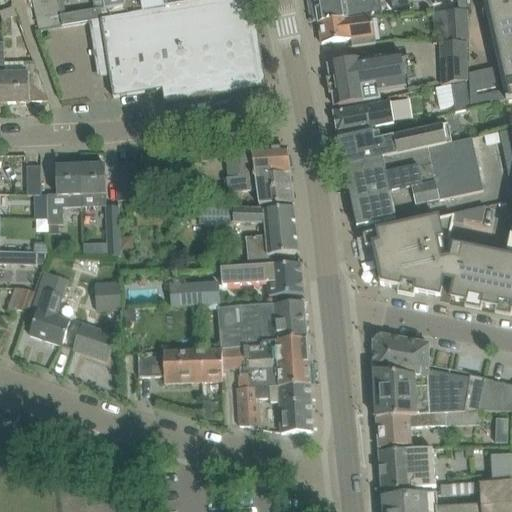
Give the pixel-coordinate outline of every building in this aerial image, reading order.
[(204,0),(205,0),(204,0),(102,0),(104,9),(61,16),(57,0),(32,0),(40,32),(62,28),(89,23),(169,9),(197,5),(195,0),(204,0)] [(169,9),(89,23),(95,59),(107,57),(115,99),(163,91),(164,100),(260,84),(246,1),(247,0),(228,0),(197,5),(169,9)] [(371,17),(384,16),(381,0),(314,0),(318,22),(362,17),(371,17)] [(450,0),(390,0),(392,10),(410,8),(408,0),(432,0),(433,4),(451,2),(450,0)] [(468,10),(466,0),(456,0),(459,11),(468,10)] [(511,0),(488,0),(511,100),(511,0)] [(362,17),(318,22),(318,24),(322,46),(351,41),(352,48),(375,45),(371,17),(362,17)] [(466,43),(440,45),(440,60),(466,59),(466,43)] [(330,79),(327,80),(329,96),(333,95),(335,108),(380,101),(379,92),(406,88),(401,54),(328,65),(330,79)] [(466,59),(440,60),(442,87),(451,86),(466,83),(467,83),(466,59)] [(42,84),(34,63),(5,64),(6,106),(30,105),(30,104),(49,103),(42,84)] [(495,69),(486,71),(488,81),(497,79),(495,69)] [(488,81),(486,71),(477,73),(479,83),(488,81)] [(479,83),(477,73),(469,75),(469,86),(479,84),(479,83)] [(499,89),(497,79),(488,81),(490,91),(499,89)] [(490,91),(488,81),(479,83),(479,84),(481,93),(490,91)] [(470,110),(466,83),(451,86),(455,113),(458,113),(470,111),(470,110)] [(481,93),(479,84),(469,86),(470,95),(477,93),(477,94),(481,93)] [(498,104),(507,101),(505,92),(495,94),(498,104)] [(477,93),(470,95),(470,110),(480,108),(477,98),(478,98),(477,94),(477,93)] [(498,104),(495,94),(486,96),(489,106),(498,104)] [(489,106),(486,96),(478,98),(477,98),(480,108),(489,106)] [(393,126),(389,103),(333,114),(338,136),(393,126)] [(345,169),(428,150),(446,146),(452,144),(447,125),(442,126),(442,127),(374,142),(373,134),(339,141),(345,169)] [(509,133),(500,135),(502,144),(511,143),(509,133)] [(511,147),(511,143),(502,144),(504,154),(511,152),(511,147)] [(290,177),(286,153),(282,150),(274,150),(238,152),(225,153),(229,180),(290,177)] [(436,184),(432,167),(428,150),(345,169),(345,173),(352,203),(436,184)] [(459,161),(445,164),(451,188),(464,185),(459,161)] [(417,207),(440,202),(437,191),(451,188),(445,164),(432,167),(436,184),(352,203),(357,229),(396,220),(419,214),(417,207)] [(138,203),(137,166),(117,167),(118,203),(138,203)] [(82,198),(82,167),(57,168),(58,197),(48,197),(49,236),(57,236),(57,227),(64,226),(63,209),(82,209),(82,198)] [(107,197),(106,167),(82,167),(82,198),(107,197)] [(28,198),(40,198),(42,198),(41,168),(27,169),(28,198)] [(175,173),(143,174),(144,202),(176,200),(175,173)] [(294,205),(290,177),(229,180),(227,180),(229,196),(257,192),(259,207),(294,205)] [(119,208),(106,208),(108,259),(121,258),(119,208)] [(476,211),(473,223),(482,225),(486,209),(485,208),(476,211)] [(299,254),(295,209),(265,212),(265,210),(234,209),(234,225),(264,226),(265,238),(247,240),(249,263),(270,261),(269,257),(299,254)] [(465,213),(464,221),(473,223),(476,211),(465,213)] [(35,213),(35,222),(47,223),(47,213),(35,213)] [(454,217),(453,224),(463,226),(464,221),(465,213),(454,216),(454,217)] [(433,222),(369,236),(380,287),(440,299),(442,292),(445,277),(442,264),(437,242),(442,241),(449,243),(453,224),(454,217),(437,221),(433,222)] [(132,238),(122,239),(122,252),(133,251),(132,238)] [(50,246),(34,246),(33,256),(48,256),(49,256),(50,246)] [(450,262),(448,262),(442,293),(452,295),(451,301),(467,305),(469,299),(483,302),(481,307),(498,311),(499,305),(511,307),(511,311),(511,313),(511,260),(462,250),(452,248),(450,262)] [(0,265),(37,266),(37,264),(45,265),(48,256),(33,256),(12,255),(0,254),(0,265)] [(303,295),(300,266),(222,272),(223,288),(268,285),(269,298),(303,295)] [(39,312),(30,338),(62,348),(70,323),(56,318),(63,299),(68,282),(46,275),(35,308),(41,310),(40,313),(39,312)] [(120,284),(95,286),(97,314),(121,312),(120,284)] [(219,285),(171,289),(172,309),(220,306),(219,285)] [(35,294),(24,290),(15,290),(7,312),(17,316),(18,311),(28,315),(35,294)] [(307,340),(304,303),(218,310),(222,351),(244,350),(261,349),(260,344),(307,340)] [(135,313),(123,313),(123,325),(135,324),(135,313)] [(82,327),(73,352),(108,364),(117,339),(82,327)] [(428,372),(429,352),(429,346),(381,337),(373,342),(376,401),(429,398),(428,380),(428,372)] [(309,366),(308,349),(307,340),(260,344),(261,349),(244,350),(245,361),(272,359),(272,368),(309,366)] [(245,361),(244,350),(222,351),(222,353),(193,354),(194,385),(223,384),(223,370),(240,369),(245,369),(245,361)] [(194,385),(193,354),(138,357),(139,380),(165,379),(165,386),(194,385)] [(311,387),(309,366),(272,368),(273,374),(278,373),(279,389),(311,387)] [(481,412),(486,381),(466,377),(465,380),(428,372),(428,380),(429,398),(430,416),(478,413),(479,413),(479,412),(481,412)] [(240,391),(248,390),(248,377),(241,377),(239,377),(240,391)] [(486,381),(481,412),(498,413),(511,413),(511,386),(501,384),(486,381)] [(313,434),(311,387),(279,389),(248,390),(240,391),(237,391),(240,428),(261,432),(259,402),(271,401),(271,406),(280,405),(281,435),(282,436),(313,434)] [(428,429),(478,427),(478,413),(430,416),(429,398),(376,401),(379,450),(412,447),(411,430),(428,429)] [(205,404),(203,420),(215,422),(217,407),(205,404)] [(501,455),(511,454),(511,435),(501,435),(501,455)] [(435,489),(433,470),(434,450),(413,451),(379,454),(382,493),(435,489)] [(511,457),(490,459),(492,483),(497,483),(511,481),(511,457)] [(511,511),(511,486),(498,487),(497,483),(492,483),(479,484),(480,507),(437,510),(436,494),(383,498),(383,511),(511,511)]
